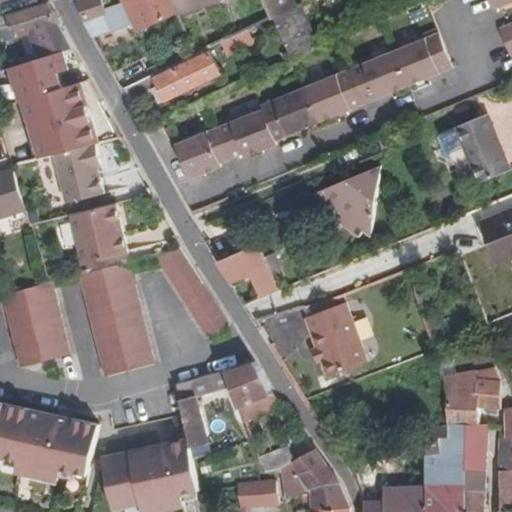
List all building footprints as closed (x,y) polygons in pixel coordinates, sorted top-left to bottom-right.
[(93,37),(114,31),(105,9),(101,0),(76,0),(87,29),(93,37)] [(105,9),(114,31),(138,24),(140,29),(177,12),(171,0),(127,0),(128,2),(105,9)] [(173,0),(177,12),(216,0),(173,0)] [(264,0),(273,18),(292,61),(294,60),(319,48),(300,5),(297,7),(293,0),(264,0)] [(511,0),(488,0),(492,9),(511,0)] [(48,3),(0,18),(0,25),(3,41),(15,38),(16,40),(35,34),(44,59),(63,53),(73,50),(48,3)] [(511,22),(499,28),(505,42),(511,38),(511,22)] [(246,30),(222,42),(229,57),(253,44),(246,30)] [(439,32),(394,51),(408,85),(453,67),(439,32)] [(394,51),(350,69),(365,104),(408,85),(394,51)] [(23,102),(62,90),(57,74),(68,71),(63,53),(44,59),(9,70),(19,103),(23,102)] [(153,75),(124,87),(131,101),(153,90),(160,103),(220,73),(209,53),(155,79),(153,75)] [(350,69),(306,88),(320,122),(365,104),(350,69)] [(54,156),(95,145),(99,144),(80,84),(62,90),(23,102),(40,159),(54,156)] [(306,88),(261,106),(263,109),(275,140),(320,122),(306,88)] [(219,127),(232,159),(244,154),(245,157),(277,144),(275,140),(263,109),(219,127)] [(488,115),(440,135),(448,153),(466,146),(480,182),(511,169),(488,115)] [(174,146),(190,181),(222,168),(220,163),(232,159),(219,127),(174,146)] [(95,145),(54,156),(67,204),(103,195),(97,169),(102,167),(95,145)] [(16,165),(0,169),(0,219),(30,210),(16,165)] [(382,167),(313,194),(342,216),(336,222),(358,238),(368,228),(372,231),(382,167)] [(115,205),(71,216),(83,266),(128,254),(115,205)] [(511,211),(483,224),(501,263),(511,258),(511,211)] [(255,299),(279,289),(259,244),(231,256),(244,279),(251,276),(255,286),(252,293),(255,299)] [(180,247),(156,253),(208,337),(228,325),(202,289),(180,247)] [(244,279),(231,256),(219,262),(231,284),(244,279)] [(130,260),(82,272),(110,375),(159,363),(130,260)] [(49,280),(7,291),(28,365),(75,352),(55,279),(49,280)] [(346,303),(305,317),(326,375),(366,362),(346,303)] [(511,361),(502,364),(505,372),(509,371),(511,379),(511,322),(510,319),(493,326),(505,357),(509,357),(511,361)] [(255,363),(253,363),(226,370),(231,387),(241,407),(273,393),(255,363)] [(231,387),(226,370),(178,385),(191,444),(209,441),(196,398),(231,387)] [(476,371),(442,376),(445,390),(446,408),(448,425),(480,424),(479,408),(500,410),(501,381),(476,377),(476,371)] [(0,451),(9,403),(0,401),(0,451)] [(9,403),(0,451),(0,453),(26,460),(25,471),(64,479),(66,469),(93,474),(95,468),(96,461),(105,426),(76,419),(77,414),(66,411),(65,416),(9,403)] [(448,425),(446,408),(437,409),(437,426),(448,425)] [(490,425),(480,424),(448,425),(437,426),(439,453),(424,454),(424,484),(423,511),(486,511),(486,489),(489,489),(490,425)] [(511,438),(507,439),(506,424),(497,425),(500,471),(511,470),(511,438)] [(439,453),(437,426),(424,428),(424,454),(439,453)] [(195,459),(191,444),(173,448),(171,443),(159,446),(160,450),(107,463),(108,471),(118,511),(144,506),(145,511),(166,511),(186,508),(184,497),(203,493),(202,491),(195,459)] [(327,465),(315,450),(295,462),(301,473),(327,465)] [(284,468),(295,462),(291,453),(263,463),(266,471),(283,472),(284,468)] [(108,471),(107,463),(96,461),(95,468),(108,471)] [(301,473),(295,462),(284,468),(283,472),(289,501),(301,496),(309,492),(301,473)] [(340,481),(327,465),(301,473),(309,492),(310,504),(310,510),(351,508),(340,481)] [(511,470),(500,471),(500,489),(511,488),(511,470)] [(275,481),(261,483),(238,486),(241,504),(251,504),(279,503),(275,481)] [(384,499),(364,500),(365,511),(423,511),(424,484),(383,487),(384,499)] [(511,488),(500,489),(501,511),(511,510),(511,488)]
